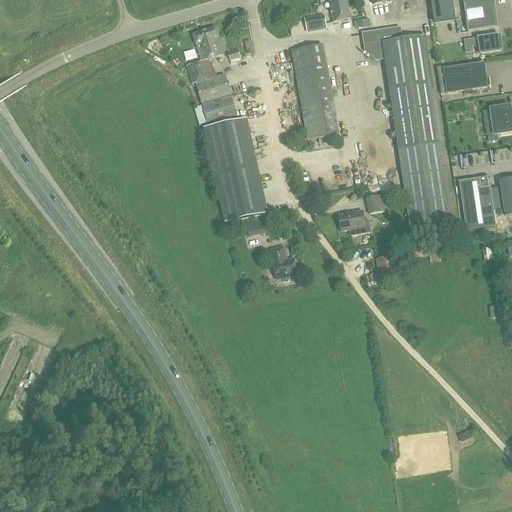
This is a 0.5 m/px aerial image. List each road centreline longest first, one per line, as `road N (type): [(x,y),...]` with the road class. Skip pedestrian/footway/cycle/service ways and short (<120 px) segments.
road 1 (primary): [(234,511),(180,389),(0,129)]
road 2 (track): [(511,456),(400,338),(305,216)]
road 3 (residential): [(305,216),(284,168),(249,0)]
